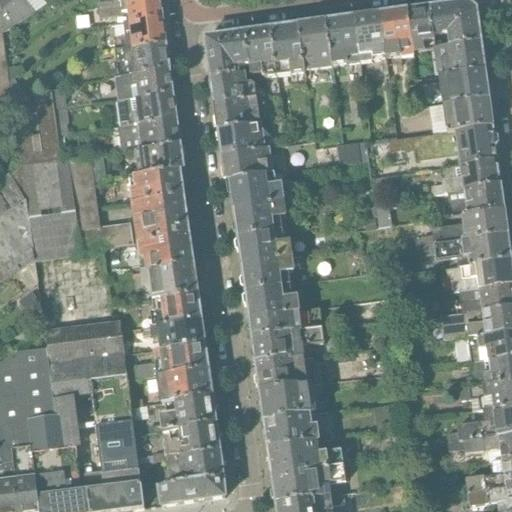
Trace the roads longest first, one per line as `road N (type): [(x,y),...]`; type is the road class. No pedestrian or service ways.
road 1 (residential): [(187,20),(188,92),(218,302),(230,327),(252,481),(249,511)]
road 2 (residential): [(187,20),(329,0)]
